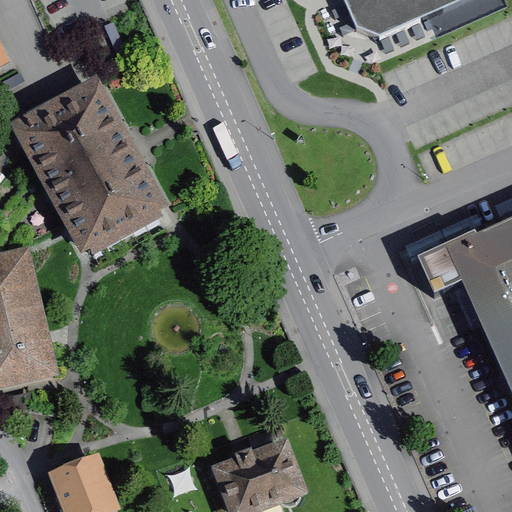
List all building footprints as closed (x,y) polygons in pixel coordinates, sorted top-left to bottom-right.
[(473,0),(342,0),(358,37),(381,43),(473,0)] [(0,51),(0,72),(9,67),(0,51)] [(132,152),(98,90),(12,136),(83,266),(169,220),(132,152)] [(511,224),(424,264),(511,459),(511,224)] [(25,257),(0,262),(0,387),(52,376),(25,257)] [(287,446),(211,474),(225,511),(285,511),(308,504),(287,446)] [(59,511),(117,511),(99,461),(48,481),(59,511)]
